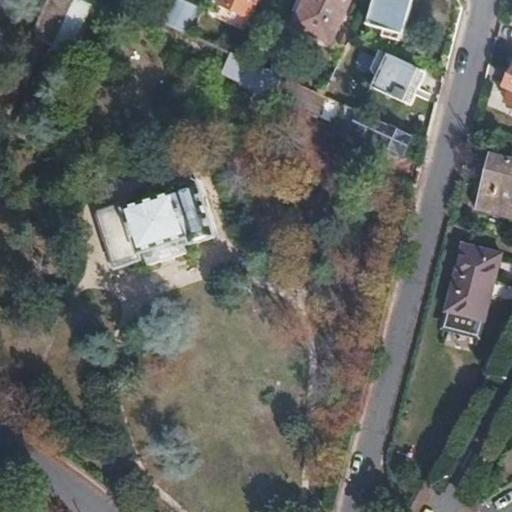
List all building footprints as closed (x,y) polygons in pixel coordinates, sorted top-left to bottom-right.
[(56,27),(68,0),(50,0),(41,20),(56,27)] [(188,32),(199,8),(181,0),(172,0),(163,21),(181,30),(188,32)] [(214,0),(252,17),(259,0),(214,0)] [(328,50),(350,0),(304,0),(290,32),(328,50)] [(374,0),(368,23),(383,27),(382,33),(400,39),(401,34),(403,34),(413,0),(374,0)] [(270,97),(280,75),(227,51),(218,70),(238,79),(237,82),(270,97)] [(407,98),(420,69),(380,51),(367,79),(407,98)] [(314,116),(324,95),(280,75),(270,97),(314,116)] [(414,136),(340,102),(331,123),(377,145),(379,141),(405,153),(414,136)] [(511,162),(498,159),(484,210),(511,217),(511,162)] [(218,237),(201,183),(196,180),(176,187),(177,195),(129,209),(123,205),(99,212),(99,219),(102,228),(115,269),(148,259),(149,261),(189,249),(188,246),(218,237)] [(508,256),(469,246),(452,312),(491,322),(508,256)]
